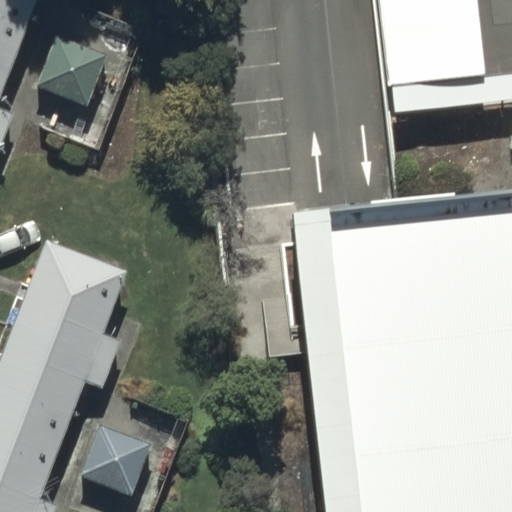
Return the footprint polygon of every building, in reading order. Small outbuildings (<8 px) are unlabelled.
[(0,0),(0,136),(12,106),(0,100),(0,87),(32,0),(0,0)] [(105,53),(55,34),(36,84),(86,103),(105,53)] [(348,199),(286,206),(319,511),(511,511),(511,137),(505,182),(394,194),(348,199)] [(125,269),(46,238),(28,283),(25,291),(0,354),(0,511),(52,511),(57,502),(38,494),(83,378),(101,385),(108,365),(116,346),(119,337),(101,330),(109,309),(125,269)] [(150,442),(100,424),(81,475),(131,493),(150,442)]
